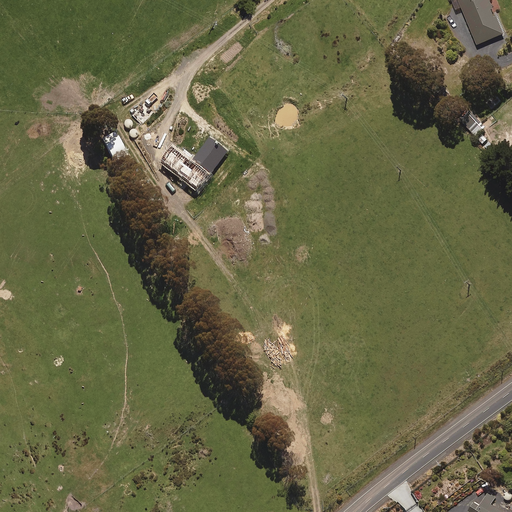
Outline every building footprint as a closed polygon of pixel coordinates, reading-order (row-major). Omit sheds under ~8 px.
[(489,0),(452,0),(457,11),(463,9),(478,46),(504,36),(489,0)] [(470,130),(477,137),(482,133),(487,129),(480,121),(470,130)] [(477,137),(484,145),(489,141),(482,133),(477,137)] [(495,148),(489,141),(484,145),(490,153),(495,148)] [(503,511),(493,505),(497,498),(489,493),(481,506),(474,502),(468,511),(503,511)]
